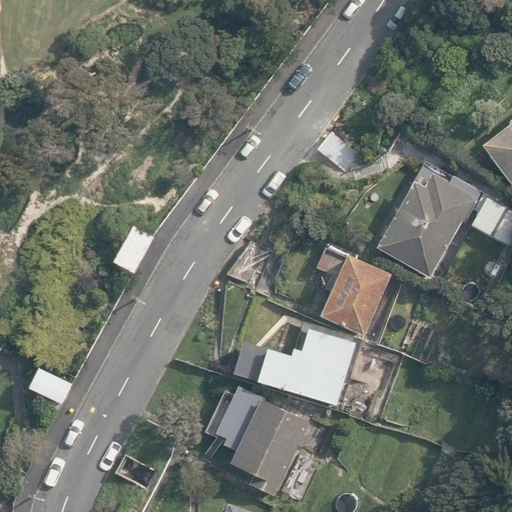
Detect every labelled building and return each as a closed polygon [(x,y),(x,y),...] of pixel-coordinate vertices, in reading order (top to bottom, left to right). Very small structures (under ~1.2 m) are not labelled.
[(480,140),(510,181),(511,179),(511,112),(506,117),(508,119),(480,140)] [(320,149),(333,159),(345,143),(332,133),(320,149)] [(375,243),(428,273),(459,217),(463,219),(476,196),(441,176),(446,166),(422,152),(405,180),(409,183),(375,243)] [(112,260),(135,273),(155,236),(133,223),(112,260)] [(227,273),(254,285),(273,250),(250,240),(227,273)] [(319,313),(364,333),(391,273),(385,270),(347,253),(340,268),(337,267),(329,285),(331,286),(319,313)] [(233,372),(338,404),(357,340),(309,326),(302,348),(295,346),(292,354),(243,339),(233,372)] [(384,356),(357,348),(349,377),(376,385),(384,356)] [(28,386),(62,403),(72,382),(38,365),(28,386)] [(249,480),(273,492),(309,416),(237,382),(214,429),(226,434),(222,441),(233,447),(227,460),(253,472),(249,480)] [(388,383),(376,416),(399,424),(410,391),(388,383)] [(303,399),(299,409),(311,414),(315,404),(303,399)] [(126,454),(116,471),(147,488),(156,471),(126,454)] [(261,511),(228,499),(223,511),(261,511)]
